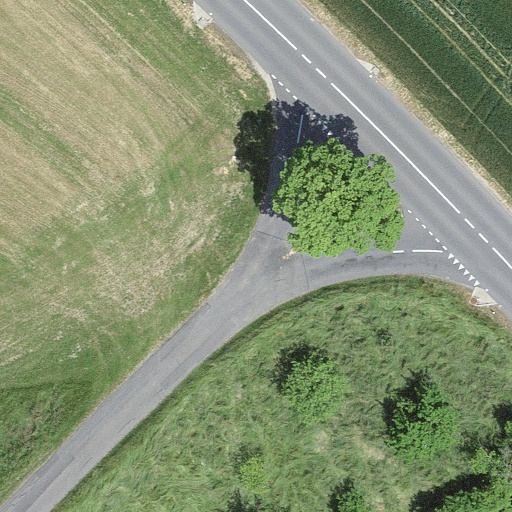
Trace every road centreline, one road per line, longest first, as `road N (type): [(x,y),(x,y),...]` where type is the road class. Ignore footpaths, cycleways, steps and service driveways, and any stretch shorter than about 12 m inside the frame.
road 1 (tertiary): [(33,511),(401,141)]
road 2 (secondary): [(258,0),(401,141)]
road 3 (secondary): [(401,141),(511,253)]
